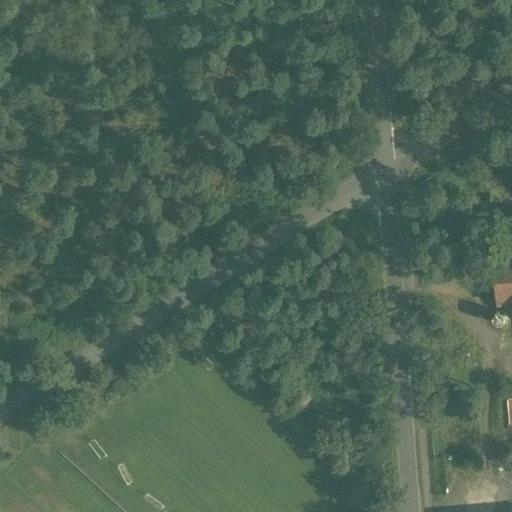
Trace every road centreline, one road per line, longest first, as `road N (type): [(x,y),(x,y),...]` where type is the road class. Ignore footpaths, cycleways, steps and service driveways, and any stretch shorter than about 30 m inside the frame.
road 1 (unclassified): [(384,162),(0,411)]
road 2 (tertiary): [(411,511),(384,162)]
road 3 (tertiary): [(384,162),(373,0)]
road 4 (unclassified): [(511,85),(384,162)]
